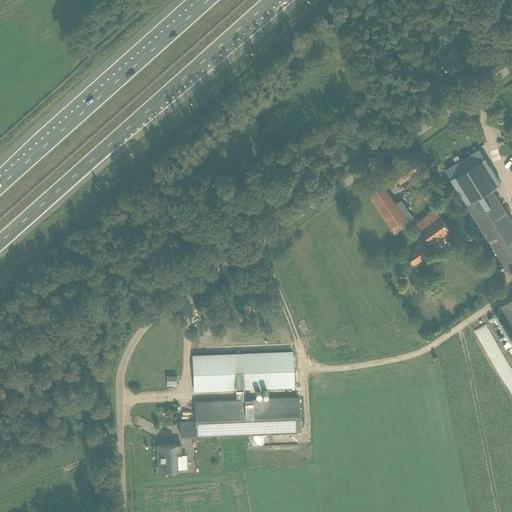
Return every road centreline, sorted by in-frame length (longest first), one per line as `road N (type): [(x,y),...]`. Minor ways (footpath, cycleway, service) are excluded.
road 1 (unclassified): [(127,511),(121,378),(142,329),(511,72)]
road 2 (motorway): [(0,242),(272,0)]
road 3 (motorway): [(208,0),(0,185)]
